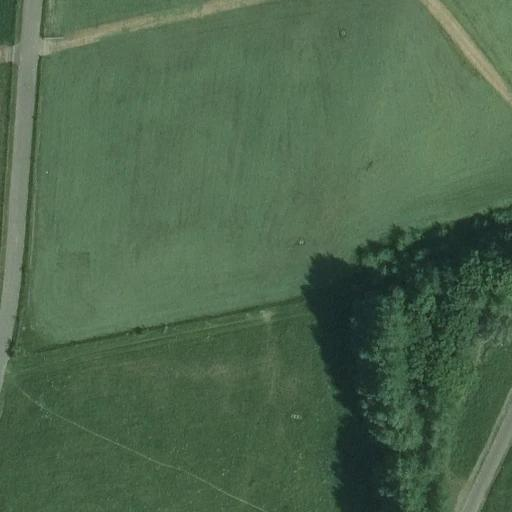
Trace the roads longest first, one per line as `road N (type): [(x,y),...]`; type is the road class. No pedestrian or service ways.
road 1 (track): [(265,0),(31,50)]
road 2 (track): [(511,101),(415,0)]
